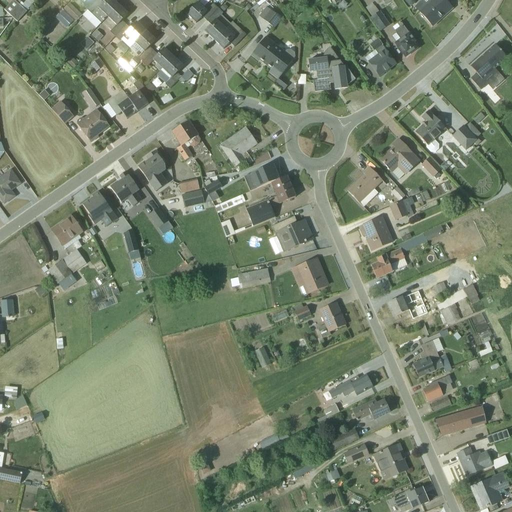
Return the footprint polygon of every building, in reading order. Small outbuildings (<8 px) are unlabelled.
[(5,10),(18,21),(27,12),(13,0),(5,10)] [(76,0),(83,6),(82,7),(87,12),(98,0),(97,0),(76,0)] [(110,0),(105,0),(102,4),(98,0),(87,12),(81,17),(88,23),(94,17),(101,24),(118,6),(110,0)] [(431,28),(452,9),(443,0),(421,0),(413,7),(431,28)] [(81,16),(69,4),(63,11),(75,22),(81,16)] [(206,22),(217,10),(212,5),(206,12),(197,4),(186,15),(195,24),(202,18),(206,22)] [(127,15),(118,6),(101,24),(110,32),(109,33),(114,38),(125,26),(120,21),(127,15)] [(273,28),(281,20),(268,7),(260,15),(273,28)] [(371,18),(370,19),(379,33),(389,26),(379,12),(378,13),(374,8),(367,12),(371,18)] [(223,15),(217,10),(206,22),(210,26),(204,32),(214,41),(228,26),(230,24),(221,16),(223,15)] [(73,23),(62,12),(55,20),(66,30),(73,23)] [(414,43),(399,23),(391,29),(395,34),(391,37),(396,43),(394,44),(404,58),(416,49),(412,44),(414,43)] [(130,30),(125,26),(114,38),(119,42),(120,41),(129,49),(133,45),(145,33),(136,24),(130,30)] [(236,35),(228,26),(214,41),(223,50),(229,44),(234,48),(245,36),(240,31),(236,35)] [(133,45),(142,54),(137,59),(142,64),(152,52),(148,48),(154,42),(145,33),(133,45)] [(278,81),(294,60),(265,38),(250,57),(257,63),(258,61),(270,71),(268,73),(278,81)] [(382,46),(377,40),(368,47),(373,53),(364,59),(378,77),(395,65),(381,47),(382,46)] [(360,53),(352,43),(346,47),(354,57),(360,53)] [(506,60),(494,46),(469,68),(476,75),(469,80),(479,91),(498,75),(494,70),(506,60)] [(322,60),(307,62),(309,74),(316,73),(317,81),(313,82),(314,93),(330,91),(329,85),(333,85),(339,91),(341,90),(354,80),(346,69),(344,68),(329,49),(324,52),(322,56),(322,60)] [(164,50),(157,57),(152,52),(142,64),(147,68),(152,62),(156,66),(154,68),(159,73),(173,59),(164,50)] [(183,68),(173,59),(159,73),(156,76),(170,89),(180,79),(176,75),(183,68)] [(187,71),(180,79),(185,83),(192,75),(187,71)] [(305,76),(298,76),(297,86),(305,86),(305,76)] [(138,93),(128,100),(136,113),(148,105),(143,98),(147,95),(137,81),(132,85),(138,93)] [(286,87),(278,81),(274,86),(283,92),(286,87)] [(92,110),(101,105),(90,88),(82,93),(92,110)] [(126,120),(136,113),(128,100),(122,93),(106,104),(107,105),(103,108),(110,118),(114,115),(116,117),(121,113),(126,120)] [(74,118),(59,102),(50,110),(65,126),(74,118)] [(109,128),(95,111),(83,120),(76,126),(90,144),(98,138),(95,135),(99,132),(101,134),(109,128)] [(433,141),(445,130),(428,112),(420,119),(424,124),(414,134),(426,146),(425,148),(430,153),(435,153),(438,150),(438,146),(433,141)] [(483,118),(479,114),(472,121),(476,125),(483,118)] [(187,123),(170,134),(180,148),(176,150),(185,164),(192,159),(191,157),(192,157),(188,151),(201,143),(187,123)] [(464,128),(463,127),(451,137),(465,152),(473,145),(476,147),(480,143),(476,140),(475,140),(480,135),(469,124),(464,128)] [(255,145),(246,131),(221,147),(234,167),(243,161),(240,156),(255,145)] [(419,163),(398,141),(392,146),(393,148),(379,161),(398,181),(403,176),(404,177),(419,163)] [(147,161),(137,167),(156,192),(166,184),(160,175),(167,170),(154,152),(146,158),(147,161)] [(440,171),(429,159),(420,167),(432,179),(433,179),(435,181),(440,176),(437,174),(440,171)] [(448,168),(444,163),(439,168),(443,172),(448,168)] [(244,179),(250,193),(271,185),(279,181),(272,166),(244,179)] [(382,183),(368,169),(362,175),(363,176),(346,192),(361,208),(376,194),(373,191),(382,183)] [(0,199),(4,205),(14,198),(10,192),(19,185),(9,171),(2,177),(0,175),(0,199)] [(121,181),(110,189),(119,203),(137,190),(125,173),(118,178),(121,181)] [(294,199),(286,178),(279,181),(271,185),(276,198),(268,201),(259,205),(244,211),(251,228),(275,219),(271,208),(282,204),(294,199)] [(197,182),(178,186),(180,195),(199,191),(197,182)] [(404,197),(396,189),(390,194),(398,202),(404,197)] [(200,192),(181,197),(184,210),(203,205),(200,192)] [(117,221),(97,193),(91,197),(92,199),(82,206),(88,215),(86,217),(93,226),(100,221),(106,229),(117,221)] [(217,214),(245,203),(242,196),(214,208),(217,214)] [(406,200),(388,208),(395,222),(406,218),(406,219),(413,216),(406,200)] [(159,209),(149,216),(158,229),(168,223),(159,209)] [(70,218),(51,232),(65,251),(80,240),(78,237),(82,234),(70,218)] [(312,241),(304,222),(297,226),(293,218),(271,228),(282,254),(312,241)] [(392,244),(382,219),(358,229),(362,237),(363,237),(370,253),(392,244)] [(235,234),(230,221),(220,225),(225,238),(235,234)] [(399,244),(403,252),(444,235),(440,226),(399,244)] [(133,232),(124,234),(129,254),(138,251),(133,232)] [(58,285),(86,265),(76,251),(54,267),(50,262),(44,266),(58,285)] [(377,283),(392,277),(389,268),(406,262),(402,252),(377,261),(379,266),(372,269),(377,283)] [(327,288),(316,261),(291,271),(302,298),(327,288)] [(83,278),(88,285),(107,270),(101,262),(89,270),(91,272),(83,278)] [(237,276),(240,290),(269,284),(266,270),(263,271),(262,266),(252,268),(253,273),(237,276)] [(446,289),(444,283),(432,288),(436,297),(446,293),(445,290),(446,289)] [(39,298),(46,293),(41,286),(34,292),(39,298)] [(386,305),(392,318),(419,307),(415,299),(423,295),(422,293),(420,294),(420,293),(424,291),(422,286),(417,288),(417,287),(401,294),(402,298),(386,305)] [(476,297),(477,297),(472,286),(435,304),(446,327),(459,320),(458,316),(455,310),(456,310),(454,305),(466,298),(470,306),(478,302),(476,297)] [(14,320),(13,303),(0,303),(1,321),(14,320)] [(301,305),(292,309),(298,322),(310,317),(306,307),(302,308),(301,305)] [(345,327),(335,305),(317,312),(323,326),(316,329),(321,340),(330,336),(329,334),(345,327)] [(287,319),(284,312),(271,318),(274,324),(287,319)] [(400,322),(404,330),(419,323),(415,315),(400,322)] [(426,328),(436,324),(433,316),(423,320),(426,328)] [(489,337),(487,332),(479,335),(482,341),(489,337)] [(418,378),(442,368),(444,374),(451,371),(444,356),(438,359),(436,354),(442,351),(437,340),(420,347),(423,354),(419,356),(421,362),(412,366),(418,378)] [(478,354),(480,358),(491,353),(487,343),(484,345),(486,351),(478,354)] [(263,349),(254,353),(261,369),(270,365),(263,349)] [(479,369),(475,361),(467,364),(471,372),(479,369)] [(451,384),(448,376),(428,386),(429,388),(422,392),(427,404),(442,397),(442,396),(452,391),(449,385),(451,384)] [(356,378),(327,392),(331,400),(342,394),(344,398),(353,393),(355,396),(371,388),(365,377),(358,381),(356,378)] [(18,389),(6,388),(5,397),(17,398),(18,389)] [(17,410),(27,405),(23,397),(13,402),(17,410)] [(428,406),(431,414),(450,405),(446,398),(428,406)] [(374,402),(350,412),(355,423),(364,419),(367,424),(389,414),(384,402),(376,405),(374,402)] [(322,411),(326,419),(338,413),(334,406),(322,411)] [(442,437),(485,425),(481,408),(435,421),(442,437)] [(390,426),(374,432),(377,440),(393,434),(390,426)] [(332,452),(358,440),(353,430),(327,442),(332,452)] [(259,442),(262,449),(281,440),(277,433),(259,442)] [(368,456),(363,446),(343,454),(347,465),(368,456)] [(398,446),(372,457),(383,482),(407,472),(400,455),(402,454),(398,446)] [(469,450),(457,455),(466,477),(491,467),(486,453),(479,455),(478,453),(472,456),(469,450)] [(0,480),(19,484),(21,473),(1,470),(4,454),(0,453),(0,480)] [(491,462),(495,470),(507,465),(504,457),(491,462)] [(325,474),(328,482),(340,478),(337,470),(325,474)] [(509,488),(503,474),(471,489),(475,499),(476,498),(481,510),(501,502),(498,493),(509,488)] [(425,497),(424,498),(421,490),(414,493),(413,490),(391,499),(396,511),(408,506),(410,510),(427,504),(425,497)]
